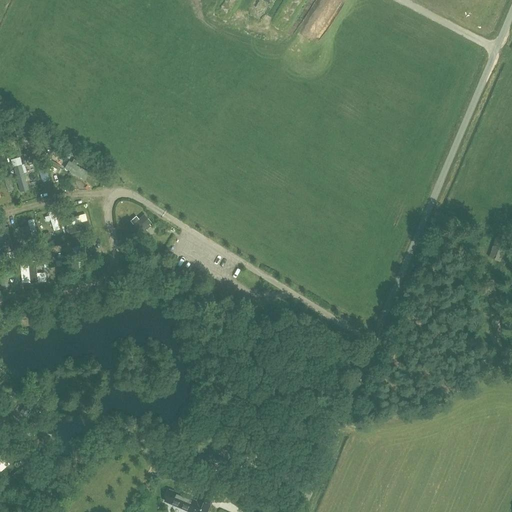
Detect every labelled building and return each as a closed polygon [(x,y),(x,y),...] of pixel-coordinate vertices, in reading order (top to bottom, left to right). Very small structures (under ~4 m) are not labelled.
[(72,171),(75,164),(69,160),(65,168),(72,171)] [(144,212),(129,226),(136,234),(151,221),(144,212)] [(26,284),(34,284),(33,264),(25,265),(26,284)] [(9,274),(12,281),(20,278),(17,271),(9,274)] [(41,275),(42,285),(51,284),(51,274),(41,275)] [(199,456),(197,463),(212,469),(215,462),(199,456)] [(174,479),(189,485),(192,478),(177,472),(174,479)] [(208,504),(214,491),(203,487),(197,502),(169,490),(165,501),(191,511),(206,511),(209,505),(208,504)]
